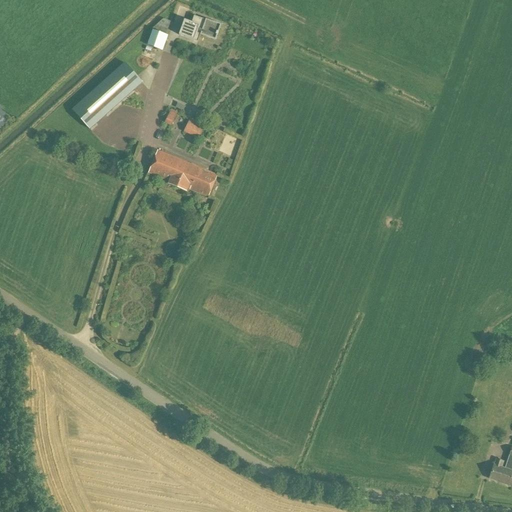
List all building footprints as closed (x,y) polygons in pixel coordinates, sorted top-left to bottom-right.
[(205,20),(194,16),(191,23),(184,20),(179,35),(197,42),(200,35),(215,40),(221,25),(205,19),(205,20)] [(162,51),(168,35),(152,30),(147,45),(162,51)] [(125,62),(74,110),(92,130),(119,105),(134,91),(144,82),(125,62)] [(0,128),(1,130),(10,116),(1,110),(3,107),(0,105),(0,128)] [(171,126),(178,113),(171,110),(164,123),(171,126)] [(199,139),(205,125),(190,118),(183,132),(199,139)] [(211,132),(215,126),(207,122),(204,128),(211,132)] [(217,128),(210,145),(231,154),(239,137),(217,128)] [(208,197),(217,175),(157,150),(148,172),(169,181),(168,184),(186,191),(187,189),(208,197)] [(180,260),(185,255),(177,248),(173,253),(180,260)] [(511,478),(511,447),(504,469),(501,468),(502,462),(496,460),(494,465),(489,479),(497,481),(497,479),(511,483),(511,478)]
